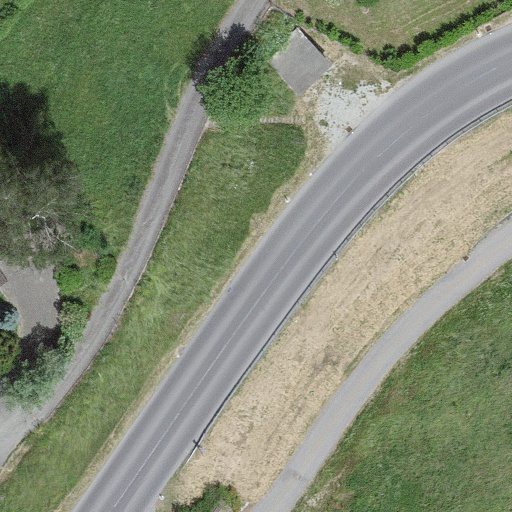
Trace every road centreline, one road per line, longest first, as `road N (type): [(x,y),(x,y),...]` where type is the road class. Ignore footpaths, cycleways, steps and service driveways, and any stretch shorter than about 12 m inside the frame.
road 1 (secondary): [(111,511),(343,189),(434,101),(511,59)]
road 2 (residential): [(272,511),(331,420),(420,315),(511,238)]
